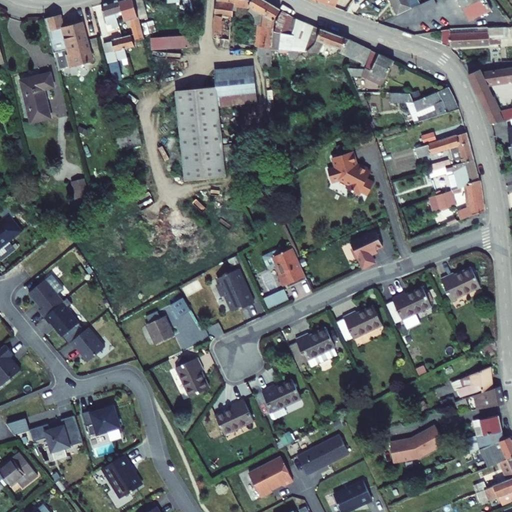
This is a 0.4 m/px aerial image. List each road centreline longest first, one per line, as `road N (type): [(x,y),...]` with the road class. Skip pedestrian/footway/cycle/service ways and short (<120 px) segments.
road 1 (residential): [(291,0),(448,64),(478,129),(499,231)]
road 2 (residential): [(189,511),(162,469),(135,380),(115,376),(75,389),(0,299)]
road 3 (residential): [(235,357),(259,328),(499,231)]
road 4 (residential): [(499,231),(511,381)]
